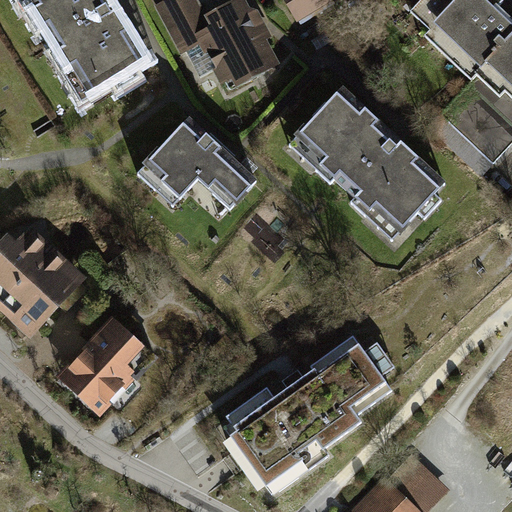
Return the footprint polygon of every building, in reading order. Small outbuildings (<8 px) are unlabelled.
[(104,0),(14,0),(76,101),(142,61),(104,0)] [(200,0),(178,0),(155,12),(179,56),(209,39),(233,85),(279,60),(248,3),(212,22),(200,0)] [(335,0),(284,0),(297,25),(338,4),(335,0)] [(511,134),(511,13),(497,0),(433,0),(416,18),(481,77),(440,122),(485,163),(511,134)] [(438,186),(335,90),(287,142),(389,238),(438,186)] [(245,181),(178,119),(138,162),(174,195),(192,176),(224,205),(245,181)] [(76,280),(14,220),(0,234),(0,314),(21,335),(76,280)] [(155,355),(109,313),(49,379),(95,421),(155,355)] [(266,390),(225,419),(229,425),(224,428),(267,489),(360,426),(355,419),(392,393),(354,338),(311,368),(315,373),(274,402),(266,390)] [(387,480),(421,511),(432,511),(450,493),(411,455),(387,480)] [(351,511),(421,511),(386,478),(351,511)]
